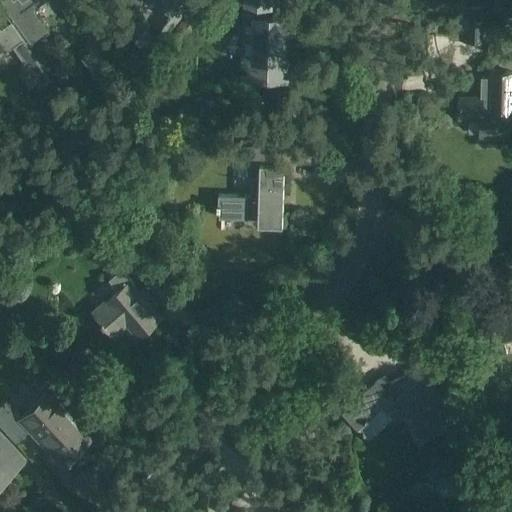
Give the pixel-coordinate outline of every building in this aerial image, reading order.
[(33,9),(45,0),(19,0),(18,1),(17,0),(7,8),(30,42),(47,30),(33,9)] [(162,28),(168,32),(193,0),(171,0),(164,10),(171,16),(162,28)] [(244,1),(243,14),(243,28),(254,29),(255,15),(273,16),(274,2),(244,1)] [(461,3),(460,39),(490,39),(491,4),(461,3)] [(201,12),(192,6),(181,22),(190,28),(201,12)] [(255,15),(254,29),(253,56),(248,56),(247,77),(287,79),(288,58),(284,58),(285,31),(289,31),(289,17),(273,16),(255,15)] [(0,55),(12,47),(23,62),(24,64),(35,56),(10,21),(1,28),(0,27),(0,55)] [(152,34),(138,44),(145,55),(159,45),(152,34)] [(81,58),(91,72),(104,62),(94,48),(81,58)] [(481,98),(459,97),(459,117),(480,117),(480,135),(511,136),(511,129),(511,128),(511,72),(491,72),(491,77),(482,77),(481,98)] [(88,132),(74,128),(72,140),(85,143),(88,132)] [(254,144),(234,144),(233,164),(251,164),(250,196),(248,196),(248,195),(220,193),(219,208),(219,215),(248,216),(260,216),(260,221),(278,222),(283,222),(285,163),(279,163),(280,144),(277,141),(269,141),(266,143),(266,145),(254,144)] [(31,261),(43,257),(41,246),(28,250),(31,261)] [(106,301),(94,311),(102,320),(101,321),(104,325),(105,324),(113,334),(127,322),(140,336),(160,319),(131,284),(134,282),(123,269),(111,279),(119,288),(105,300),(106,301)] [(511,316),(494,321),(502,349),(511,345),(511,312),(511,316)] [(381,378),(346,409),(360,425),(385,403),(389,406),(403,398),(424,434),(423,435),(424,436),(435,429),(437,434),(452,425),(436,399),(438,397),(419,364),(394,379),(390,373),(382,379),(381,378)] [(4,398),(0,402),(0,422),(17,440),(30,427),(60,459),(87,434),(56,401),(48,409),(39,400),(22,416),(4,398)] [(384,422),(359,441),(367,451),(392,433),(384,422)] [(0,478),(11,468),(6,463),(18,451),(3,436),(0,438),(0,437),(0,478)]
